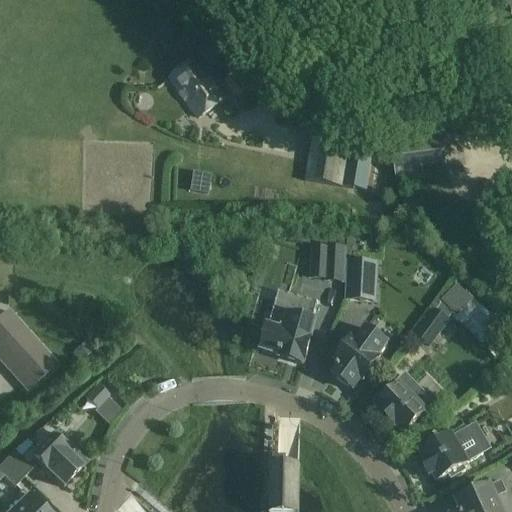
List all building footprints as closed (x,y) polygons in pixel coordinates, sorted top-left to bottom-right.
[(228,98),(200,58),(170,79),(198,119),(228,98)] [(246,90),(236,75),(223,84),(233,99),(246,90)] [(421,168),(445,165),(439,129),(390,136),(398,183),(422,179),(421,168)] [(313,134),(305,182),(365,192),(373,145),(313,134)] [(343,283),(344,251),(328,250),(328,251),(313,251),(312,280),(327,280),(326,283),(343,283)] [(348,263),(348,275),(346,301),(375,303),(377,265),(348,263)] [(435,312),(447,321),(453,313),(455,315),(469,300),(456,287),(439,304),(440,306),(435,312)] [(277,332),(268,329),(262,351),(282,357),(281,360),(302,366),(303,363),(305,363),(311,342),(310,341),(315,323),(312,322),(318,304),(288,296),(277,332)] [(0,319),(0,364),(27,394),(59,366),(9,311),(0,319)] [(435,312),(416,338),(430,348),(449,322),(435,312)] [(340,367),(332,377),(353,393),(361,383),(363,385),(367,380),(370,383),(380,369),(377,367),(380,362),(378,360),(388,346),(367,331),(357,345),(352,341),(335,364),(340,367)] [(84,343),(72,354),(78,361),(90,349),(84,343)] [(421,397),(424,395),(408,378),(398,388),(399,389),(378,409),(381,412),(380,413),(395,428),(396,427),(405,436),(407,435),(409,437),(421,426),(418,423),(427,415),(426,414),(432,408),(421,397)] [(98,386),(86,399),(99,411),(111,398),(98,386)] [(483,456),(469,431),(452,441),(451,440),(447,442),(445,438),(431,446),(433,450),(422,456),(426,463),(422,466),(430,479),(434,477),(438,484),(449,478),(451,481),(465,473),(463,470),(467,468),(466,466),(483,456)] [(28,466),(33,460),(63,489),(87,464),(56,435),(39,453),(32,446),(21,458),(14,453),(6,462),(24,479),(33,470),(28,466)] [(272,469),(270,511),(298,511),(299,470),(286,469),(286,458),(273,458),(272,469)] [(24,479),(6,462),(0,467),(0,473),(16,488),(24,479)] [(153,511),(128,482),(111,496),(124,511),(153,511)] [(501,511),(496,500),(507,495),(501,483),(456,503),(460,511),(501,511)] [(40,511),(22,492),(14,499),(20,506),(14,511),(40,511)]
